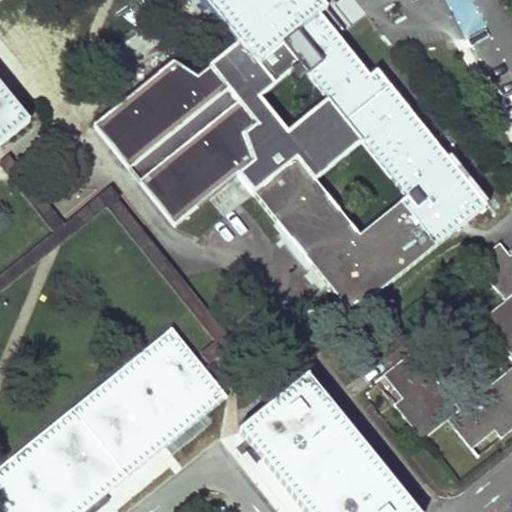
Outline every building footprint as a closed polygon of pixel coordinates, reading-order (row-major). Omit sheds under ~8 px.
[(207,83),(202,77),(193,84),(167,71),(89,134),(168,233),(233,183),(345,322),(478,213),(371,80),(360,89),(308,26),(321,16),(307,0),(198,0),(242,55),(207,83)] [(447,0),(464,36),(483,27),(470,0),(447,0)] [(486,318),(511,349),(511,253),(503,243),(478,263),(508,301),(486,318)] [(171,346),(0,480),(0,511),(97,511),(224,412),(193,371),(171,346)] [(411,350),(383,373),(400,395),(391,402),(421,436),(446,416),(473,446),(493,430),(501,437),(511,428),(511,368),(461,408),(411,350)] [(285,410),(240,448),(292,511),(403,511),(306,394),(285,410)]
